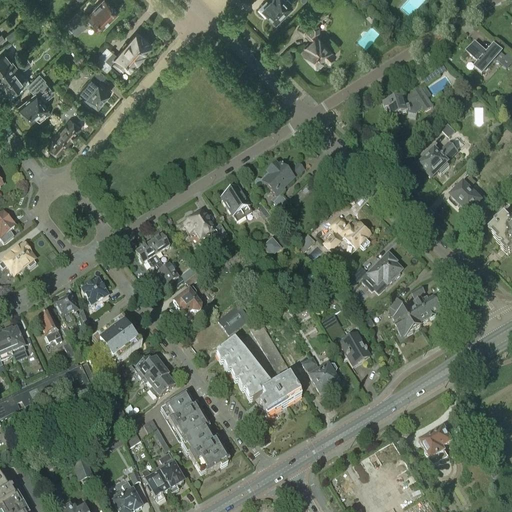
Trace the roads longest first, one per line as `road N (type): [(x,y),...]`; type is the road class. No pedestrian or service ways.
road 1 (residential): [(507,334),(484,295),(306,117)]
road 2 (residential): [(271,477),(98,251)]
road 3 (secondary): [(281,472),(507,334)]
road 4 (residential): [(111,242),(306,117)]
road 5 (residential): [(306,117),(495,0)]
road 6 (residential): [(51,192),(186,34)]
road 7 (residential): [(306,117),(206,13)]
